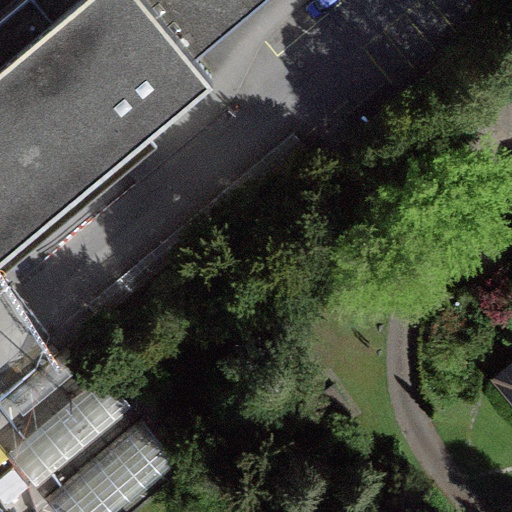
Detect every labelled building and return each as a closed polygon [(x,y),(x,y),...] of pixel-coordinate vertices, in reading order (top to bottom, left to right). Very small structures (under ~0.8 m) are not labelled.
[(73,0),(51,19),(145,131),(212,75),(195,55),(260,0),(73,0)] [(276,151),(97,300),(118,324),(297,175),(276,151)] [(0,451),(93,374),(66,341),(0,392),(0,451)] [(511,363),(499,375),(511,390),(511,363)] [(0,511),(19,511),(131,419),(104,387),(0,473),(0,511)] [(111,511),(169,464),(141,431),(44,511),(111,511)]
